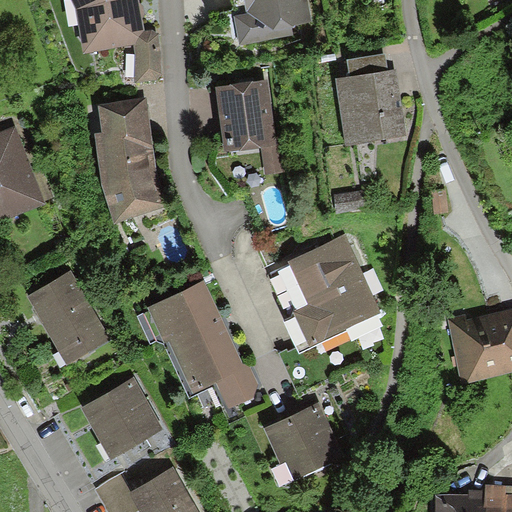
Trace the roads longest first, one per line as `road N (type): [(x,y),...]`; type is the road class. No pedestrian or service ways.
road 1 (residential): [(167,0),(194,214),(224,253),(273,384)]
road 2 (residential): [(414,0),(422,74),(459,184),(511,274)]
road 3 (residential): [(0,404),(55,511)]
